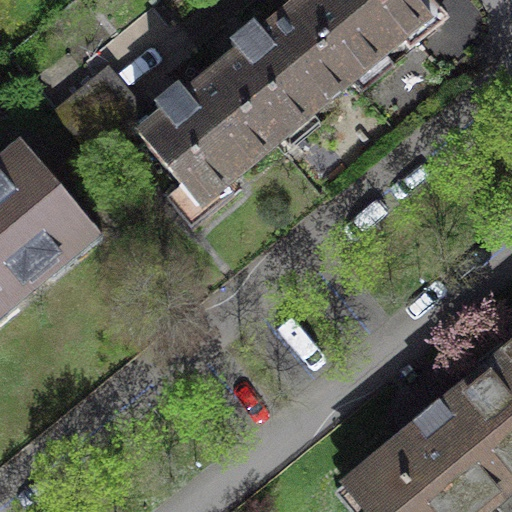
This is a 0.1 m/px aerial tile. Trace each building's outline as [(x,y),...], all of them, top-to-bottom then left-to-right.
[(301,0),(291,9),(351,82),(405,38),(409,44),(443,16),(429,0),(301,0)] [(216,72),(277,144),(351,82),(291,9),(261,34),(253,25),(231,43),(239,53),(216,72)] [(139,135),(151,125),(105,70),(55,112),(92,156),(139,135)] [(151,125),(139,135),(198,208),(277,144),(216,72),(186,97),(178,87),(155,106),(163,116),(151,125)] [(0,300),(87,229),(20,149),(0,165),(0,300)] [(511,360),(507,354),(440,411),(503,487),(511,479),(511,360)] [(440,411),(437,409),(418,424),(420,427),(346,488),(366,511),(481,511),(506,492),(503,487),(440,411)]
